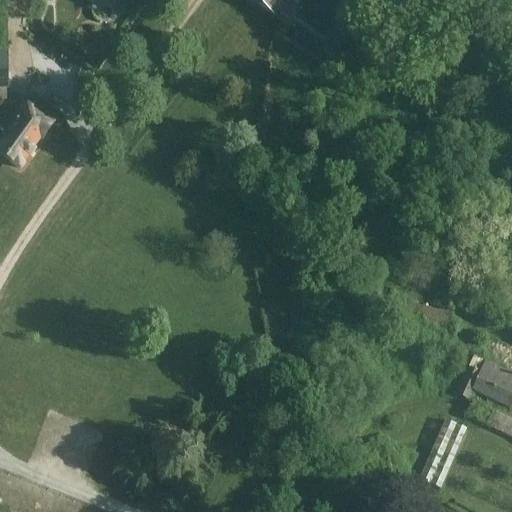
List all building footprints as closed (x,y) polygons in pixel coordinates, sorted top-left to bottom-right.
[(286,0),(253,0),(252,2),(274,18),(286,0)] [(335,35),(323,51),(332,59),(344,42),(335,35)] [(2,67),(3,90),(17,89),(16,66),(2,67)] [(44,72),(38,87),(53,94),(60,78),(44,72)] [(52,127),(32,113),(27,109),(0,146),(0,156),(20,170),(41,140),(42,140),(52,127)] [(455,316),(372,279),(367,291),(450,328),(455,316)] [(481,375),(470,370),(457,397),(470,403),(474,393),(510,410),(511,407),(511,376),(486,365),(481,375)] [(511,424),(493,416),(487,429),(511,440),(511,424)] [(452,498),(467,428),(445,423),(429,493),(452,498)]
